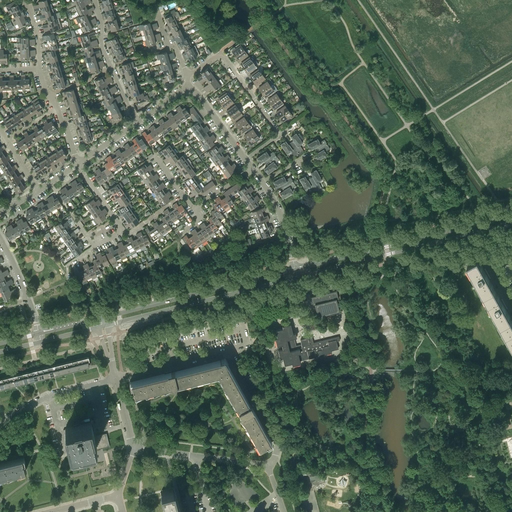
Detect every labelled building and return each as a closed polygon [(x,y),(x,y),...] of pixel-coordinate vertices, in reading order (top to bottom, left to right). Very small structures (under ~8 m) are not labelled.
[(39,4),(33,6),(33,9),(48,4),(46,0),(42,0),(38,1),(39,4)] [(89,0),(88,0),(76,6),(74,7),(77,12),(79,11),(78,11),(86,7),(85,5),(91,2),(89,0)] [(9,10),(11,13),(20,9),(16,1),(5,6),(8,11),(9,10)] [(87,9),(86,7),(78,11),(79,11),(77,12),(79,16),(81,15),(81,16),(91,11),(94,9),(93,7),(87,9)] [(102,13),(103,16),(114,13),(113,10),(116,9),(116,7),(104,10),(105,12),(102,13)] [(20,9),(11,13),(9,14),(10,16),(13,14),(14,17),(25,12),(24,9),(21,11),(20,9)] [(42,14),(36,16),(37,19),(40,18),(51,15),(51,14),(54,13),(52,9),(49,9),(41,12),(42,14)] [(180,16),(178,12),(177,12),(177,11),(176,11),(175,12),(174,10),(163,15),(167,23),(176,18),(177,17),(180,16)] [(91,11),(81,16),(81,15),(79,16),(77,17),(78,17),(75,18),(78,23),(80,22),(88,18),(86,16),(92,13),(91,11)] [(25,12),(14,17),(16,20),(13,21),(14,23),(24,19),(23,17),(26,15),(25,12)] [(40,18),(41,21),(47,19),(48,21),(56,19),(57,18),(56,13),(54,13),(51,14),(51,15),(40,18)] [(105,24),(106,27),(117,23),(116,20),(119,19),(119,17),(108,21),(108,23),(105,24)] [(177,24),(175,21),(178,20),(177,17),(176,18),(167,23),(168,25),(165,26),(166,29),(177,24)] [(48,23),(42,25),(43,28),(60,23),(58,18),(57,18),(56,19),(48,21),(48,23)] [(89,21),(88,18),(80,22),(82,27),(96,20),(94,18),(89,21)] [(24,19),(14,23),(15,25),(18,24),(19,27),(30,22),(28,19),(25,20),(24,19)] [(82,27),(80,28),(82,33),(92,28),(91,26),(97,23),(96,20),(82,27)] [(143,30),(157,26),(156,23),(150,24),(149,22),(138,25),(140,31),(143,30)] [(60,23),(43,28),(44,31),(50,29),(51,32),(61,29),(60,23)] [(177,24),(166,29),(168,32),(171,30),(171,32),(182,27),(181,26),(178,27),(177,24)] [(152,30),(158,28),(157,26),(143,30),(144,35),(152,33),(152,30)] [(169,36),(171,39),(182,34),(180,31),(183,29),(182,27),(171,32),(172,34),(169,36)] [(80,36),(81,41),(89,39),(89,37),(95,35),(94,32),(80,36)] [(182,34),(171,39),(172,42),(175,40),(176,42),(179,41),(187,37),(186,37),(186,35),(183,37),(182,34)] [(177,44),(179,47),(189,42),(188,39),(191,38),(190,35),(187,37),(179,41),(180,42),(177,44)] [(156,43),(155,41),(161,39),(160,36),(146,40),(144,41),(145,46),(156,43)] [(44,43),(45,47),(56,43),(55,40),(58,39),(58,37),(47,40),(47,42),(44,43)] [(110,43),(110,45),(121,40),(120,39),(117,40),(116,37),(105,42),(107,45),(110,43)] [(108,49),(110,52),(120,47),(119,44),(122,42),(121,40),(110,45),(111,47),(108,49)] [(97,42),(83,47),(84,52),(93,49),(92,47),(98,45),(97,42)] [(189,42),(179,47),(180,50),(183,48),(184,50),(194,45),(194,43),(191,45),(189,42)] [(242,42),(241,42),(240,43),(239,43),(234,47),(234,46),(231,48),(232,49),(229,50),(231,53),(233,52),(236,55),(244,49),(245,48),(245,47),(242,42)] [(183,57),(197,50),(194,45),(184,50),(185,52),(182,54),(183,57)] [(120,47),(110,52),(111,55),(114,53),(115,55),(125,50),(125,48),(122,50),(120,47)] [(56,55),(55,51),(58,51),(57,49),(58,49),(58,48),(50,51),(50,50),(46,52),(47,54),(44,55),(45,58),(56,55)] [(244,49),(236,55),(238,59),(236,60),(238,63),(248,55),(244,49)] [(126,52),(125,50),(115,55),(116,57),(113,58),(114,62),(125,57),(124,53),(126,52)] [(189,60),(199,55),(197,50),(183,57),(185,60),(188,58),(189,60)] [(160,59),(174,55),(173,52),(167,54),(166,52),(156,55),(157,60),(160,59)] [(100,53),(86,57),(87,62),(96,60),(95,57),(101,55),(100,53)] [(60,59),(60,57),(59,57),(58,54),(56,55),(45,58),(46,61),(49,60),(49,62),(60,59)] [(169,62),(169,60),(175,58),(174,55),(160,59),(161,65),(169,62)] [(248,55),(238,63),(240,65),(242,64),(245,67),(252,61),(248,55)] [(47,65),(48,68),(59,65),(58,62),(61,61),(60,59),(49,62),(50,64),(47,65)] [(247,75),(257,68),(252,61),(245,67),(247,71),(245,72),(247,75)] [(119,68),(120,71),(131,68),(130,65),(133,64),(133,62),(121,65),(122,67),(119,68)] [(163,70),(177,65),(176,63),(170,64),(169,62),(161,65),(160,65),(161,70),(163,70)] [(103,63),(89,67),(91,73),(99,70),(98,68),(104,66),(103,63)] [(172,72),(172,70),(178,68),(177,65),(163,70),(164,75),(172,72)] [(199,81),(211,72),(212,71),(209,67),(201,73),(202,75),(197,79),(199,81)] [(257,68),(247,75),(249,77),(251,76),(253,79),(261,74),(257,68)] [(50,75),(51,79),(62,75),(61,72),(64,71),(64,69),(52,72),(53,74),(50,75)] [(122,78),(123,82),(134,78),(133,75),(136,74),(136,72),(125,75),(125,78),(122,78)] [(172,72),(164,75),(163,75),(164,78),(162,79),(164,84),(175,81),(172,72)] [(211,72),(199,81),(200,83),(206,80),(207,81),(214,77),(211,72)] [(261,74),(253,79),(256,83),(254,84),(256,87),(262,83),(260,81),(265,78),(261,74)] [(104,79),(103,76),(95,80),(98,85),(111,78),(110,76),(104,79)] [(214,77),(207,81),(208,83),(203,87),(205,90),(217,81),(214,77)] [(98,85),(96,85),(99,90),(108,86),(107,84),(113,81),(111,78),(98,85)] [(262,92),(270,86),(273,84),(269,79),(263,84),(262,83),(256,87),(258,89),(260,88),(262,92)] [(67,82),(67,80),(56,83),(56,85),(53,86),(54,89),(65,86),(64,82),(67,82)] [(219,80),(217,81),(205,90),(207,92),(212,88),(214,90),(218,87),(219,89),(222,86),(221,85),(222,84),(219,80)] [(125,89),(126,92),(138,89),(137,85),(139,84),(139,82),(128,86),(128,88),(125,89)] [(109,88),(108,86),(99,90),(101,96),(102,95),(116,88),(115,86),(109,88)] [(265,99),(275,92),(270,86),(262,92),(265,95),(263,97),(265,99)] [(116,88),(102,95),(105,100),(112,96),(111,94),(117,91),(116,88)] [(219,99),(221,103),(229,97),(225,91),(215,98),(217,101),(219,99)] [(142,93),(134,95),(137,103),(148,100),(147,95),(145,95),(144,92),(142,93)] [(271,104),(279,98),(275,92),(265,99),(266,101),(268,100),(271,104)] [(64,100),(65,103),(76,99),(75,96),(78,95),(78,93),(67,97),(67,99),(64,100)] [(113,98),(112,96),(105,100),(107,104),(121,98),(119,95),(113,98)] [(229,97),(221,103),(224,106),(222,108),(224,110),(229,106),(234,103),(229,97)] [(117,106),(116,103),(122,101),(121,98),(107,104),(105,105),(108,110),(109,109),(117,106)] [(274,111),(283,104),(279,98),(271,104),(274,107),(272,109),(274,111)] [(33,101),(32,102),(41,115),(42,114),(40,110),(43,108),(38,100),(34,102),(33,101)] [(41,115),(32,102),(31,103),(32,104),(28,106),(33,114),(36,112),(39,116),(41,115)] [(67,110),(68,113),(79,110),(78,107),(81,106),(81,104),(70,107),(70,109),(67,110)] [(280,116),(288,110),(283,104),(274,111),(275,114),(277,112),(280,116)] [(119,111),(124,109),(125,108),(124,105),(118,108),(117,106),(109,109),(112,114),(119,111)] [(229,106),(224,110),(226,113),(228,111),(230,115),(238,109),(235,105),(231,108),(229,106)] [(33,114),(28,106),(25,108),(24,107),(23,108),(31,121),(33,120),(30,116),(33,114)] [(179,106),(177,107),(185,118),(190,115),(195,111),(192,107),(187,111),(185,108),(182,109),(179,106)] [(178,112),(176,114),(181,121),(185,118),(177,107),(176,109),(178,112)] [(31,121),(23,108),(21,109),(22,110),(18,112),(23,120),(26,118),(29,122),(31,121)] [(238,109),(230,115),(233,119),(231,120),(233,122),(243,115),(238,109)] [(288,110),(280,116),(283,119),(281,121),(282,123),(292,116),(288,110)] [(112,114),(110,115),(112,118),(110,119),(112,124),(123,118),(119,111),(112,114)] [(23,120),(18,112),(15,114),(14,113),(13,114),(21,127),(23,126),(20,122),(23,120)] [(171,112),(169,114),(176,124),(181,121),(176,114),(173,116),(171,112)] [(74,119),(75,122),(86,119),(85,116),(88,115),(87,113),(84,114),(76,116),(76,117),(77,118),(74,119)] [(21,127),(13,114),(12,115),(12,116),(9,118),(14,126),(17,124),(19,128),(21,127)] [(169,119),(167,120),(172,127),(176,124),(169,114),(167,115),(169,119)] [(243,115),(233,122),(234,125),(236,123),(239,127),(247,121),(243,115)] [(14,126),(9,118),(7,116),(2,119),(11,134),(13,132),(11,128),(14,126)] [(45,119),(43,120),(52,133),(53,132),(52,131),(56,129),(51,121),(48,123),(45,119)] [(162,119),(160,120),(168,131),(172,127),(167,120),(164,122),(162,119)] [(201,119),(196,123),(190,127),(194,131),(201,126),(199,123),(202,121),(201,119)] [(44,125),(41,127),(46,135),(50,133),(51,134),(52,133),(43,120),(42,121),(44,125)] [(161,125),(158,127),(163,134),(168,131),(160,120),(158,122),(161,125)] [(249,120),(247,121),(239,127),(242,131),(240,132),(242,135),(247,130),(246,129),(253,124),(249,120)] [(77,130),(78,133),(89,129),(88,126),(91,125),(90,123),(79,127),(80,129),(77,130)] [(36,125),(34,126),(42,139),(43,138),(43,137),(46,135),(41,127),(38,129),(36,125)] [(153,125),(151,127),(159,137),(163,134),(158,127),(156,129),(153,125)] [(35,131),(32,133),(37,141),(40,139),(41,140),(42,139),(34,126),(32,127),(35,131)] [(201,126),(194,131),(197,135),(207,128),(206,126),(203,128),(201,126)] [(152,131),(149,133),(155,140),(159,137),(151,127),(149,128),(152,131)] [(256,133),(258,132),(255,127),(248,132),(247,130),(242,135),(243,137),(245,136),(248,139),(256,133)] [(207,135),(205,132),(209,130),(207,128),(197,135),(200,140),(207,135)] [(26,131),(24,132),(33,145),(34,144),(33,143),(37,141),(32,133),(29,135),(26,131)] [(25,137),(22,139),(27,147),(31,145),(31,146),(33,145),(24,132),(22,133),(25,137)] [(150,144),(155,140),(149,133),(147,135),(144,132),(142,133),(150,144)] [(256,133),(248,139),(251,143),(249,144),(250,147),(256,143),(255,141),(259,138),(256,133)] [(295,143),(292,145),(298,153),(302,150),(299,145),(302,143),(298,137),(299,137),(297,135),(296,133),(291,137),(294,141),(294,142),(295,143)] [(94,136),(93,134),(82,137),(83,139),(80,140),(81,143),(92,140),(91,137),(94,136)] [(201,146),(214,136),(212,134),(209,137),(207,135),(200,140),(198,141),(201,146)] [(214,143),(212,141),(215,138),(214,136),(201,146),(204,150),(214,143)] [(23,149),(27,147),(22,139),(19,141),(16,137),(14,138),(23,152),(24,151),(23,149)] [(136,137),(134,139),(142,149),(146,146),(141,139),(139,141),(136,137)] [(135,143),(132,145),(137,152),(142,149),(134,139),(132,140),(135,143)] [(317,146),(318,149),(327,144),(324,139),(319,142),(317,139),(311,142),(309,143),(307,144),(310,150),(315,147),(317,146)] [(294,156),(298,153),(292,145),(290,147),(289,145),(288,145),(285,141),(280,144),(282,146),(281,146),(283,148),(287,154),(290,151),(294,156)] [(128,143),(126,145),(133,155),(137,152),(132,145),(130,147),(128,143)] [(318,153),(313,156),(316,161),(318,160),(319,160),(321,159),(320,159),(326,155),(324,152),(329,149),(327,144),(318,149),(320,151),(318,152),(318,153)] [(126,150),(124,151),(128,158),(133,155),(126,145),(124,146),(126,150)] [(163,152),(165,155),(172,149),(169,145),(158,153),(160,155),(163,152)] [(209,157),(222,148),(221,146),(217,148),(215,146),(206,153),(209,157)] [(57,149),(56,150),(64,163),(66,162),(63,158),(66,156),(61,148),(58,150),(57,149)] [(222,155),(220,152),(224,150),(222,148),(209,157),(213,162),(222,155)] [(172,149),(165,155),(167,157),(163,160),(165,162),(175,154),(172,149)] [(64,163),(56,150),(54,151),(55,152),(52,154),(57,162),(60,160),(62,164),(64,163)] [(119,150),(117,151),(124,162),(128,158),(124,151),(121,153),(119,150)] [(117,156),(115,157),(120,165),(124,162),(117,151),(115,152),(117,156)] [(266,159),(268,161),(276,156),(273,151),(268,155),(266,151),(260,156),(260,155),(258,157),(256,158),(260,163),(264,160),(265,160),(266,159)] [(3,154),(0,155),(0,162),(10,156),(9,154),(5,157),(3,154)] [(47,155),(46,156),(54,169),(56,168),(53,164),(57,162),(52,154),(48,156),(47,155)] [(175,154),(165,162),(166,163),(169,161),(171,163),(178,158),(175,154)] [(218,164),(229,157),(227,155),(224,157),(222,155),(213,162),(216,166),(218,164)] [(10,156),(0,162),(0,166),(1,169),(9,164),(7,161),(12,158),(10,156)] [(54,169),(46,156),(45,157),(46,158),(42,160),(47,168),(50,166),(53,170),(54,169)] [(120,165),(115,157),(112,159),(110,156),(108,157),(117,170),(121,167),(120,165)] [(178,165),(185,160),(182,156),(178,158),(171,163),(173,165),(176,163),(178,165)] [(269,165),(264,169),(267,173),(269,172),(269,173),(271,171),(277,167),(274,163),(279,160),(278,158),(276,156),(268,161),(270,164),(268,165),(269,165)] [(117,170),(108,157),(106,158),(108,162),(106,164),(111,171),(112,173),(117,170)] [(228,163),(227,161),(230,159),(229,157),(218,164),(221,169),(228,163)] [(188,165),(190,163),(187,158),(185,160),(178,165),(180,168),(176,170),(178,172),(188,165)] [(38,161),(36,162),(45,175),(47,174),(44,170),(47,168),(42,160),(38,163),(38,161)] [(45,175),(36,162),(35,163),(36,164),(32,166),(37,174),(40,172),(43,176),(45,175)] [(184,174),(191,169),(193,167),(190,163),(188,165),(178,172),(179,174),(183,172),(184,174)] [(228,163),(221,169),(224,173),(235,165),(234,163),(230,166),(228,163)] [(9,164),(1,169),(4,172),(3,173),(3,174),(17,166),(15,164),(11,167),(9,164)] [(111,171),(106,164),(104,165),(106,169),(104,170),(109,177),(113,174),(112,173),(111,171)] [(137,169),(140,174),(151,167),(150,165),(146,167),(144,164),(137,169)] [(235,165),(224,173),(228,178),(235,172),(233,170),(236,167),(235,165)] [(17,166),(3,174),(4,176),(5,175),(8,178),(15,173),(13,170),(18,168),(17,166)] [(151,167),(140,174),(144,178),(151,173),(149,171),(152,169),(151,167)] [(99,168),(97,170),(104,181),(109,177),(104,170),(101,172),(99,168)] [(191,169),(184,174),(186,176),(183,179),(184,181),(191,176),(195,173),(191,169)] [(97,175),(95,177),(100,184),(104,181),(97,170),(95,171),(97,175)] [(314,180),(311,181),(316,189),(321,187),(318,182),(321,180),(318,174),(318,173),(317,171),(317,172),(316,170),(310,173),(313,178),(314,180)] [(15,173),(8,178),(10,182),(9,183),(9,184),(23,176),(22,174),(17,176),(15,173)] [(151,173),(144,178),(147,183),(157,175),(156,173),(152,176),(151,173)] [(157,175),(147,183),(150,187),(157,182),(155,180),(159,177),(157,175)] [(23,176),(9,184),(10,185),(11,184),(14,188),(21,183),(20,180),(24,177),(23,176)] [(191,176),(184,181),(186,183),(183,186),(184,188),(194,180),(191,176)] [(283,184),(284,186),(293,181),(290,177),(285,179),(283,176),(277,180),(277,179),(275,180),(275,181),(273,182),(276,187),(281,184),(281,185),(283,184)] [(304,176),(299,179),(300,181),(301,183),(305,189),(308,187),(311,192),(316,189),(311,181),(309,182),(308,181),(307,181),(304,176)] [(75,180),(72,182),(80,192),(85,188),(80,181),(77,183),(75,180)] [(194,180),(184,188),(185,190),(189,187),(191,190),(198,185),(194,180)] [(294,184),(293,181),(284,186),(286,189),(284,190),(280,193),(283,198),(284,197),(285,198),(287,196),(286,196),(293,192),(291,189),(295,186),(294,184)] [(72,187),(70,188),(75,195),(80,192),(72,182),(70,184),(72,187)] [(113,193),(120,188),(123,187),(120,182),(117,184),(106,191),(108,193),(111,191),(113,193)] [(157,182),(150,187),(153,192),(163,184),(162,182),(159,185),(157,182)] [(21,183),(14,188),(16,192),(15,192),(16,194),(29,185),(28,183),(23,186),(21,183)] [(234,186),(238,191),(241,196),(251,188),(250,186),(247,189),(245,186),(241,189),(238,183),(234,186)] [(163,184),(153,192),(156,196),(163,191),(161,189),(165,186),(163,184)] [(198,185),(191,190),(192,192),(189,195),(190,197),(197,192),(201,197),(205,194),(201,189),(198,185)] [(65,187),(63,188),(70,199),(75,195),(70,188),(68,190),(65,187)] [(65,202),(70,199),(63,188),(60,190),(62,194),(60,195),(65,202)] [(113,200),(123,193),(120,188),(113,193),(115,196),(111,198),(113,200)] [(251,188),(241,196),(244,200),(251,195),(249,193),(253,190),(251,188)] [(163,191),(156,196),(159,201),(170,193),(168,191),(165,194),(163,191)] [(233,202),(229,197),(226,192),(223,193),(226,197),(223,198),(229,205),(233,202)] [(123,193),(113,200),(114,202),(118,200),(119,202),(126,197),(123,193)] [(170,193),(159,201),(162,205),(169,200),(168,198),(171,195),(170,193)] [(52,195),(49,197),(56,208),(61,205),(57,197),(54,199),(52,195)] [(251,195),(244,200),(247,205),(258,197),(256,195),(253,198),(251,195)] [(49,202),(46,203),(51,211),(56,208),(49,197),(47,199),(49,202)] [(126,204),(129,202),(130,202),(126,197),(119,202),(121,205),(118,207),(119,209),(126,204)] [(229,205),(223,198),(221,200),(219,197),(217,198),(226,211),(231,208),(229,205)] [(258,197),(247,205),(250,209),(257,204),(256,202),(259,199),(258,197)] [(226,211),(217,198),(215,199),(217,203),(215,205),(222,214),(226,211)] [(86,204),(89,209),(99,201),(98,199),(95,202),(93,199),(86,204)] [(99,201),(89,209),(92,213),(99,208),(97,206),(101,203),(99,201)] [(42,202),(39,203),(46,214),(51,211),(46,203),(44,205),(42,202)] [(119,216),(129,209),(132,207),(129,202),(126,204),(119,209),(121,212),(117,214),(119,216)] [(38,208),(36,210),(41,217),(46,214),(39,203),(36,205),(38,208)] [(176,203),(174,204),(182,215),(186,212),(181,205),(178,206),(176,203)] [(175,209),(172,211),(177,218),(182,215),(174,204),(172,206),(175,209)] [(222,214),(215,205),(213,206),(215,209),(213,211),(218,218),(220,221),(224,218),(222,214)] [(262,214),(261,211),(265,210),(264,207),(252,212),(254,217),(262,214)] [(42,220),(41,217),(36,210),(34,211),(32,208),(29,210),(35,220),(37,223),(42,220)] [(101,211),(99,208),(92,213),(95,218),(106,210),(104,208),(101,211)] [(125,218),(132,213),(129,209),(119,216),(120,218),(123,216),(125,218)] [(167,209),(165,210),(173,221),(177,218),(172,211),(170,213),(167,209)] [(26,216),(30,224),(35,220),(29,210),(26,211),(28,215),(26,216)] [(106,210),(95,218),(98,222),(105,217),(103,215),(107,212),(106,210)] [(166,215),(163,217),(168,224),(173,221),(165,210),(163,212),(166,215)] [(218,218),(213,211),(210,213),(213,216),(210,218),(216,225),(218,228),(222,225),(220,221),(218,218)] [(132,213),(125,218),(127,221),(123,223),(125,225),(135,218),(132,213)] [(253,223),(268,218),(267,215),(263,217),(262,214),(254,217),(251,218),(253,223)] [(164,222),(161,224),(166,231),(171,228),(168,224),(163,217),(161,218),(164,222)] [(21,218),(19,220),(25,231),(30,228),(26,220),(23,222),(21,218)] [(135,218),(125,225),(126,227),(130,224),(131,227),(139,222),(135,218)] [(216,225),(210,218),(208,219),(211,223),(208,224),(213,232),(218,228),(216,225)] [(266,224),(265,221),(269,220),(268,218),(253,223),(255,228),(266,224)] [(18,225),(15,226),(20,234),(25,231),(19,220),(16,222),(18,225)] [(54,226),(58,231),(68,224),(66,221),(63,223),(61,221),(54,226)] [(156,222),(154,223),(162,234),(166,231),(161,224),(159,225),(156,222)] [(163,236),(162,234),(154,223),(152,225),(155,228),(152,230),(157,237),(159,239),(163,236)] [(213,232),(208,224),(206,226),(204,223),(202,224),(209,235),(213,232)] [(11,224),(8,226),(14,237),(20,234),(15,226),(13,228),(11,224)] [(68,224),(58,231),(61,236),(68,231),(67,229),(70,227),(68,224)] [(211,237),(209,235),(202,224),(200,225),(202,229),(200,231),(207,241),(211,237)] [(259,232),(272,228),(271,225),(267,227),(266,224),(255,228),(257,233),(259,232)] [(5,232),(9,240),(14,237),(8,226),(5,228),(7,231),(5,232)] [(145,230),(153,240),(157,237),(152,230),(150,232),(147,228),(145,230)] [(270,234),(268,231),(272,230),(272,228),(259,232),(261,237),(262,237),(264,240),(269,238),(268,235),(270,234)] [(207,241),(200,231),(197,232),(195,229),(193,230),(202,244),(207,241)] [(202,244),(193,230),(191,232),(193,235),(191,237),(198,247),(202,244)] [(70,233),(68,231),(61,236),(65,241),(75,234),(73,231),(70,233)] [(141,232),(139,233),(144,245),(149,242),(145,234),(143,236),(141,232)] [(138,238),(136,239),(140,247),(144,245),(139,233),(136,234),(138,238)] [(75,234),(65,241),(68,246),(75,241),(74,239),(77,237),(75,234)] [(198,247),(191,237),(188,239),(186,235),(184,237),(193,250),(198,247)] [(131,237),(129,238),(135,250),(140,247),(136,239),(133,241),(131,237)] [(129,243),(126,244),(130,252),(135,250),(129,238),(127,239),(129,243)] [(75,241),(68,246),(72,251),(82,244),(80,241),(77,243),(75,241)] [(121,242),(119,243),(125,255),(130,252),(126,244),(123,246),(121,242)] [(126,257),(125,255),(119,243),(117,244),(119,248),(116,249),(120,257),(122,260),(126,257)] [(82,244),(72,251),(75,256),(82,251),(81,249),(84,246),(82,244)] [(112,247),(110,248),(115,259),(120,257),(116,249),(114,250),(112,247)] [(110,262),(115,259),(110,248),(107,249),(109,253),(107,254),(110,262)] [(100,253),(98,254),(104,265),(109,263),(105,255),(102,256),(100,253)] [(98,258),(95,260),(99,268),(104,265),(98,254),(96,255),(98,258)] [(102,274),(99,268),(95,260),(93,261),(94,265),(92,266),(97,277),(102,274)] [(468,267),(484,296),(494,291),(488,280),(490,279),(487,273),(485,268),(484,268),(482,269),(478,260),(467,266),(467,267),(468,267)] [(97,277),(92,266),(89,267),(87,264),(85,265),(91,276),(92,279),(97,277)] [(85,270),(82,271),(86,279),(91,276),(85,265),(83,266),(85,270)] [(75,269),(81,281),(86,279),(82,271),(79,272),(77,268),(75,269)] [(8,272),(0,275),(0,280),(5,279),(4,276),(9,274),(8,272)] [(12,281),(0,286),(0,291),(0,292),(9,288),(8,285),(13,283),(12,281)] [(9,288),(0,292),(2,296),(16,290),(15,288),(10,290),(9,288)] [(16,290),(2,296),(4,301),(13,297),(12,295),(17,292),(16,290)] [(336,299),(338,299),(336,291),(310,297),(312,305),(315,305),(318,316),(339,311),(336,299)] [(494,291),(484,296),(501,327),(511,321),(505,310),(507,309),(504,303),(502,298),(501,298),(499,299),(494,291)] [(511,322),(511,321),(501,327),(511,347),(511,322)] [(280,358),(282,357),(284,364),(291,363),(292,365),(300,363),(299,359),(301,359),(301,360),(316,357),(316,359),(324,357),(324,354),(331,353),(331,350),(338,348),(336,341),(340,340),(339,337),(313,343),(312,337),(300,339),(301,344),(295,346),(293,338),(296,337),(295,333),(293,334),(290,324),(282,326),(283,329),(275,330),(277,338),(275,338),(277,346),(282,344),(283,349),(278,350),(280,358)] [(248,404),(247,403),(248,402),(225,359),(221,360),(226,370),(218,374),(238,410),(241,415),(259,448),(271,442),(257,416),(256,416),(253,412),(255,411),(251,403),(250,403),(248,404)] [(177,385),(218,374),(226,370),(221,360),(176,371),(176,373),(174,373),(174,371),(173,370),(164,372),(165,375),(160,376),(160,374),(131,382),(134,395),(171,386),(175,385),(177,384),(177,385)] [(110,446),(106,433),(93,436),(90,424),(92,423),(92,422),(63,430),(66,430),(71,452),(82,450),(102,445),(102,448),(110,446)] [(87,468),(83,453),(82,450),(71,452),(69,453),(73,472),(87,468)] [(0,477),(25,471),(23,463),(22,457),(0,462),(0,477)] [(115,467),(101,470),(102,475),(98,476),(98,478),(116,475),(115,467)] [(308,474),(310,482),(321,479),(319,471),(308,474)] [(179,511),(174,489),(160,493),(165,511),(179,511)]
